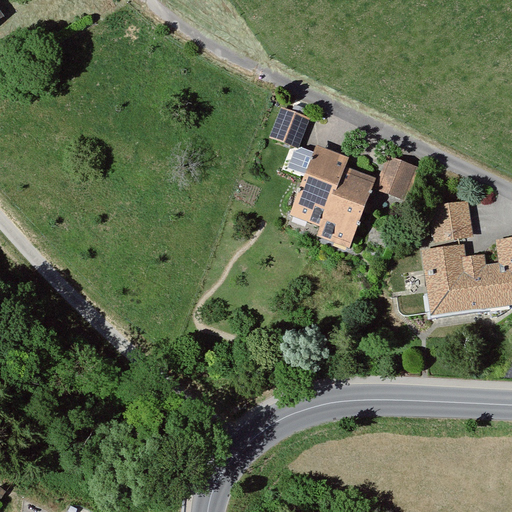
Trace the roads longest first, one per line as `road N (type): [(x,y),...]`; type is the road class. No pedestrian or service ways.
road 1 (residential): [(511,192),(197,39),(147,0)]
road 2 (residential): [(240,450),(67,293),(0,219)]
road 3 (tertiary): [(240,450),(270,425),(333,402),(511,404)]
